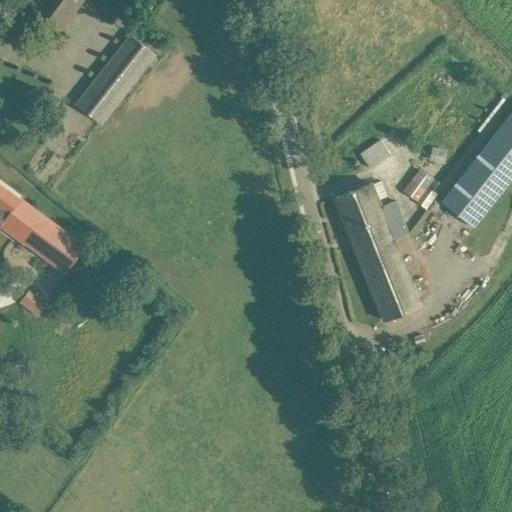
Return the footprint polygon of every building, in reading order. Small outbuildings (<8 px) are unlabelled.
[(39,0),(33,9),(60,29),(82,0),(39,0)] [(102,123),(156,53),(130,34),(76,104),(102,123)] [(511,152),(511,112),(492,137),(511,152)] [(476,227),(511,181),(511,152),(492,137),(443,201),(476,227)] [(370,168),(390,154),(381,140),(360,154),(370,168)] [(429,159),(444,163),(448,150),(433,146),(429,159)] [(418,170),(403,190),(427,208),(437,194),(433,190),(437,185),(418,170)] [(385,320),(403,313),(421,306),(394,238),(408,233),(396,201),(381,207),(371,183),(335,197),(385,320)] [(0,209),(8,215),(1,225),(65,273),(84,246),(21,199),(20,199),(0,184),(0,209)] [(26,289),(18,301),(40,315),(48,302),(26,289)]
